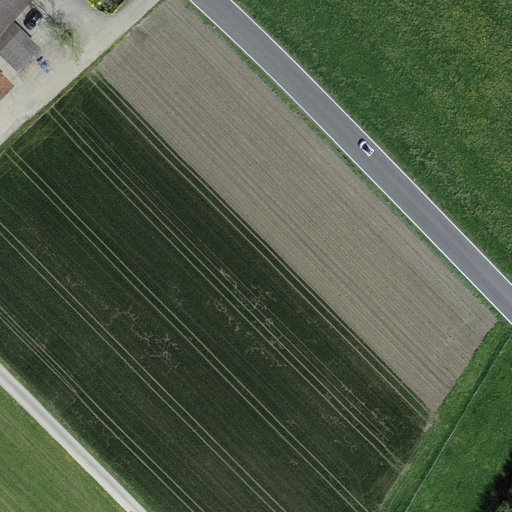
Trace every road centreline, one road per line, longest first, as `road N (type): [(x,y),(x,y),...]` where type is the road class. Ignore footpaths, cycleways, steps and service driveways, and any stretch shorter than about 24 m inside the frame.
road 1 (secondary): [(191,0),(511,305)]
road 2 (track): [(0,363),(140,511)]
road 3 (track): [(0,130),(135,0)]
